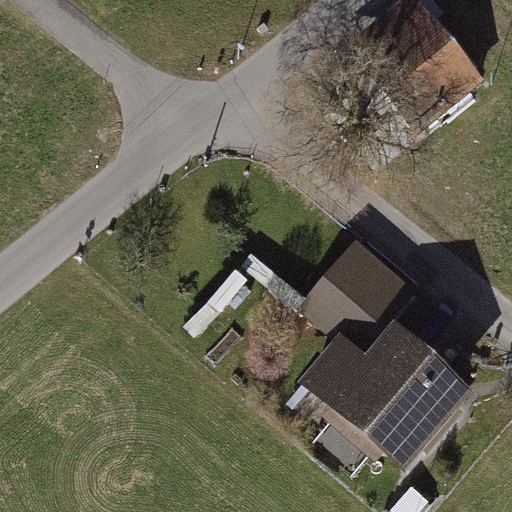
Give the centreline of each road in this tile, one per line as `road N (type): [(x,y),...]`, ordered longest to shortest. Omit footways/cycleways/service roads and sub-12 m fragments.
road 1 (unclassified): [(220,117),(511,340)]
road 2 (unclassified): [(220,117),(0,294)]
road 3 (unclassified): [(29,0),(102,59),(220,117)]
road 4 (unclassified): [(363,0),(220,117)]
